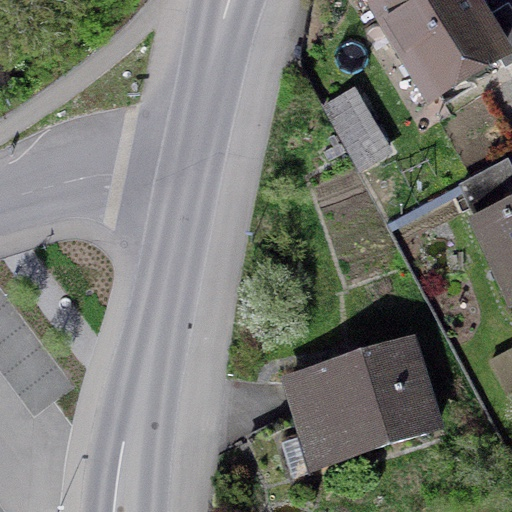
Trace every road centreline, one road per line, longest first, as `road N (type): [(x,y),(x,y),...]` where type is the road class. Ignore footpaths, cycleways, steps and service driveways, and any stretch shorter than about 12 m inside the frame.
road 1 (secondary): [(124,511),(135,398),(184,180)]
road 2 (residential): [(184,180),(97,176),(0,200)]
road 3 (secondary): [(184,180),(229,0)]
